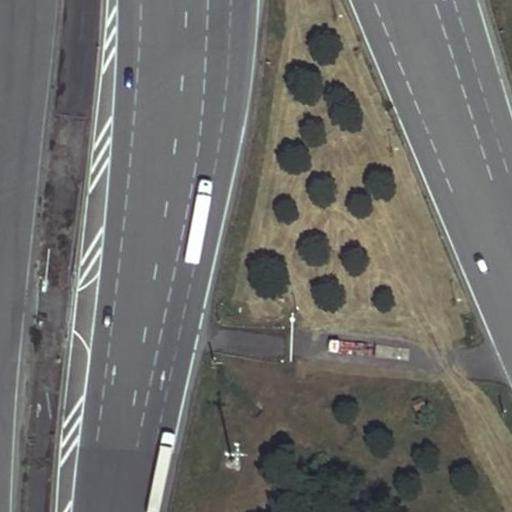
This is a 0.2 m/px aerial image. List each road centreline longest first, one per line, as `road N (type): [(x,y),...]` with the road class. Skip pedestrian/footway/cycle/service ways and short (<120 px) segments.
road 1 (motorway): [(116,511),(175,198),(196,0)]
road 2 (motorway): [(511,256),(422,0)]
